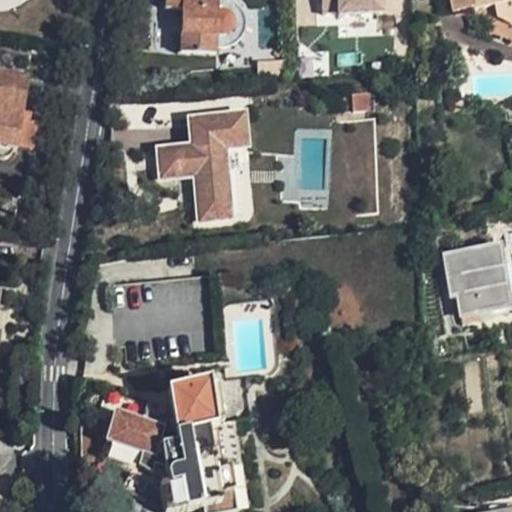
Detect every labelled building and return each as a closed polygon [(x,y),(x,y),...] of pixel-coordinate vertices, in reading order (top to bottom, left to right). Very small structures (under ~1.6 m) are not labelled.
[(244,32),(244,26),(243,20),(241,15),(237,11),(233,7),(226,4),(226,0),(165,0),(165,12),(182,12),(180,55),(216,56),(216,50),(224,50),(230,49),(235,46),(239,42),(242,37),(244,32)] [(336,16),(380,16),(380,0),(319,0),(319,14),(336,14),(336,16)] [(385,0),(386,13),(398,13),(397,0),(385,0)] [(511,0),(448,0),(452,15),(511,2),(511,0)] [(511,2),(493,7),(496,19),(511,27),(511,26),(511,2)] [(21,115),(27,78),(0,74),(0,160),(2,161),(7,160),(11,157),(13,152),(16,153),(17,149),(21,115)] [(17,149),(32,151),(36,127),(28,126),(30,117),(21,115),(17,149)] [(196,177),(200,222),(229,219),(222,150),(245,148),(242,120),(191,125),(193,151),(159,154),(162,181),(196,177)] [(511,215),(483,221),(487,246),(508,242),(507,231),(511,229),(511,215)] [(511,251),(511,249),(444,260),(451,300),(457,299),(461,326),(478,323),(477,317),(511,310),(511,251)] [(209,279),(108,288),(115,368),(217,358),(209,279)] [(141,424),(113,414),(100,459),(130,476),(122,490),(144,504),(152,489),(159,493),(162,511),(194,511),(203,510),(203,511),(237,511),(230,467),(214,470),(208,430),(215,428),(208,385),(169,394),(172,412),(146,408),(141,424)]
